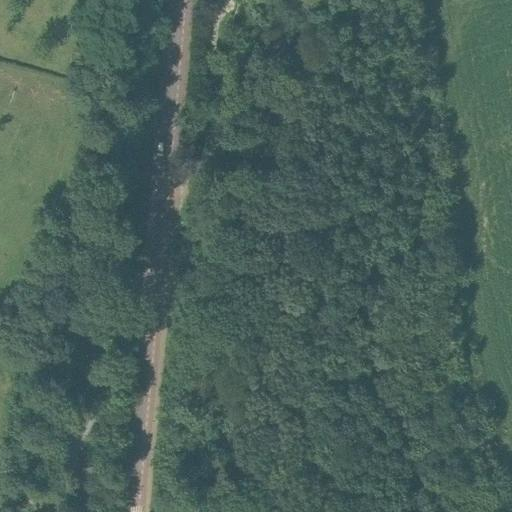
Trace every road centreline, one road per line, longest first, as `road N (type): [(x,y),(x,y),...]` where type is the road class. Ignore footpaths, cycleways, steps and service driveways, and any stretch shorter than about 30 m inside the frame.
road 1 (tertiary): [(131,511),(178,0)]
road 2 (track): [(161,196),(178,197),(190,180),(251,0)]
